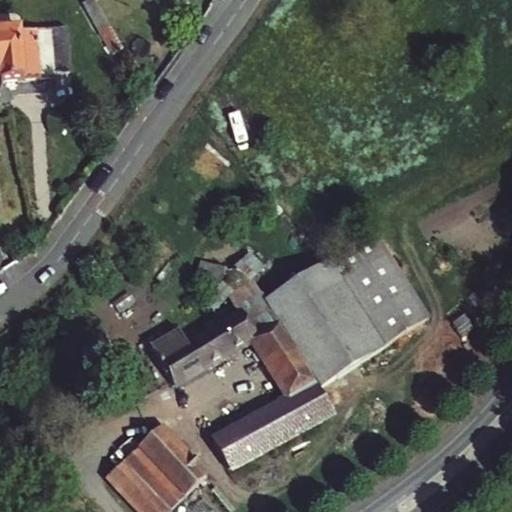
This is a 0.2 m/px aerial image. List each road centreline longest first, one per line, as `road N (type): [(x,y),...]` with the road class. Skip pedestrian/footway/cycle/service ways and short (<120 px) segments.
road 1 (residential): [(0,306),(62,255),(245,0)]
road 2 (tertiary): [(511,391),(459,446),(374,511)]
